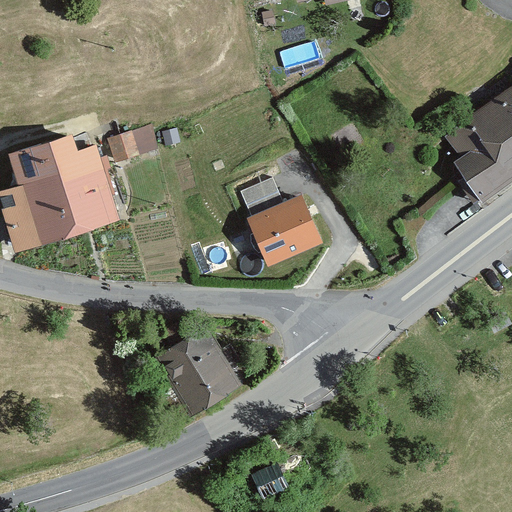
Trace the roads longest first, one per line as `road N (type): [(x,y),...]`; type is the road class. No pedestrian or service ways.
road 1 (secondary): [(359,338),(272,401),(181,450),(0,511)]
road 2 (unclassified): [(0,276),(279,308),(359,338)]
road 3 (secondary): [(511,216),(359,338)]
